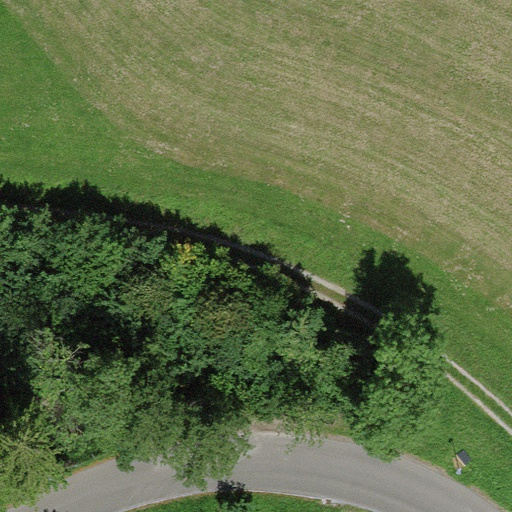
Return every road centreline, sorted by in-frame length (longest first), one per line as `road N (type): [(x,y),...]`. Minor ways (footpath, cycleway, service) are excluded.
road 1 (track): [(0,219),(172,245),(306,287),(511,420)]
road 2 (unclassified): [(451,511),(374,479),(281,461),(175,476),(72,511)]
